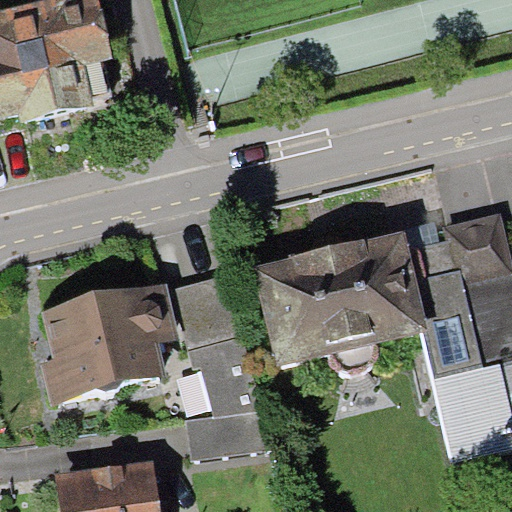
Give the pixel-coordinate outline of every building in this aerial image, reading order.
[(0,15),(0,132),(94,112),(91,97),(107,94),(99,60),(112,57),(99,0),(85,0),(74,3),(73,0),(66,0),(65,0),(0,15)] [(406,232),(255,267),(284,370),(330,357),(333,368),(352,377),(367,373),(382,356),(379,342),(420,333),(453,467),(511,452),(511,264),(500,214),(448,226),(452,243),(411,252),(406,232)] [(187,421),(193,461),(275,448),(237,275),(175,291),(195,371),(202,369),(215,417),(187,421)] [(170,286),(47,314),(59,364),(44,368),(54,410),(168,383),(160,349),(183,344),(170,286)] [(163,511),(158,462),(56,473),(59,511),(163,511)]
